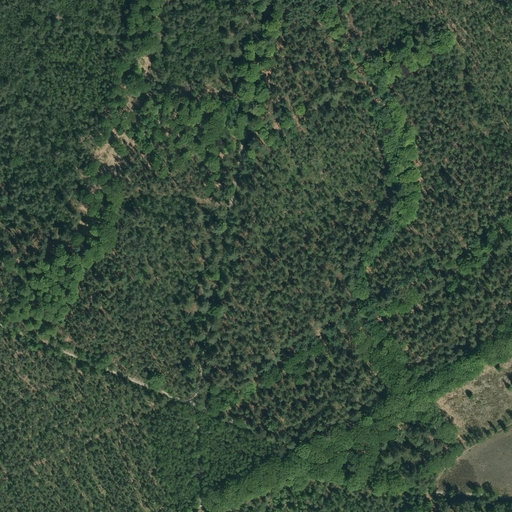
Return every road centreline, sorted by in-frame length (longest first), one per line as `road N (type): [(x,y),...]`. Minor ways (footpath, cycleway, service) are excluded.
road 1 (track): [(0,325),(195,405),(269,0)]
road 2 (track): [(365,76),(396,146),(397,187),(360,247),(351,294),(372,347),(419,394)]
road 3 (track): [(511,225),(202,408)]
road 4 (track): [(195,405),(310,453),(511,344)]
road 5 (track): [(243,144),(493,0)]
road 6 (track): [(310,453),(202,510),(195,405)]
road 7 (track): [(175,511),(296,449)]
